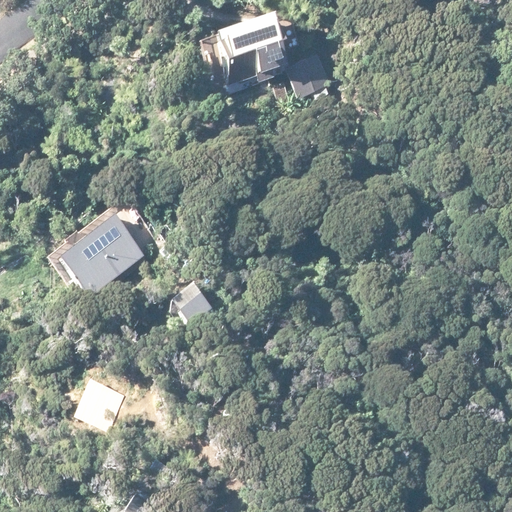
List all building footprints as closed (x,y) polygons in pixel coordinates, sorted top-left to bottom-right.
[(265,16),(207,35),(224,87),(283,67),(265,16)] [(313,55),(296,62),(310,93),(327,86),(313,55)] [(102,219),(49,261),(85,305),(137,262),(102,219)] [(195,293),(173,311),(186,327),(191,322),(198,331),(214,317),(195,293)] [(161,466),(152,460),(145,470),(154,476),(161,466)] [(131,493),(118,511),(138,511),(145,503),(131,493)]
